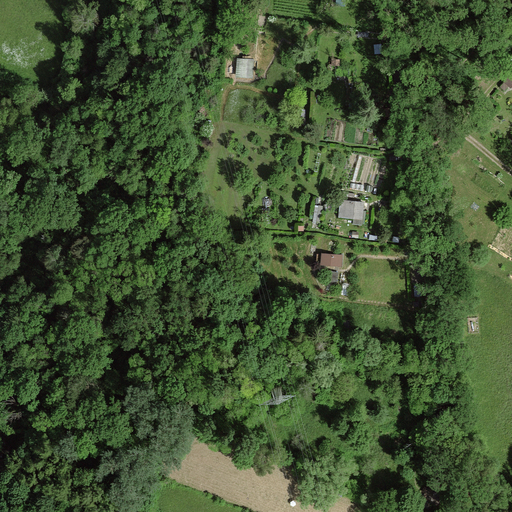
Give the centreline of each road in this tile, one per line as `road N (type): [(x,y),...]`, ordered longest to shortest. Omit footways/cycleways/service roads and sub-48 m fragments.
road 1 (track): [(383,0),(433,310),(445,455),(483,511)]
road 2 (track): [(511,173),(455,132),(511,67)]
